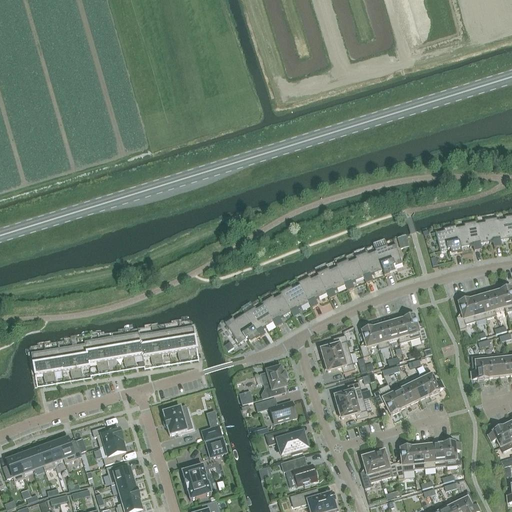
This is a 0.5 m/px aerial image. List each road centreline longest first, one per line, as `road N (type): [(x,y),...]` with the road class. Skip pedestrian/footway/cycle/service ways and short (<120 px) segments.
road 1 (secondary): [(511,76),(0,235)]
road 2 (residential): [(296,339),(406,289),(511,265)]
road 3 (residential): [(0,436),(138,391)]
road 4 (residential): [(138,391),(174,511)]
